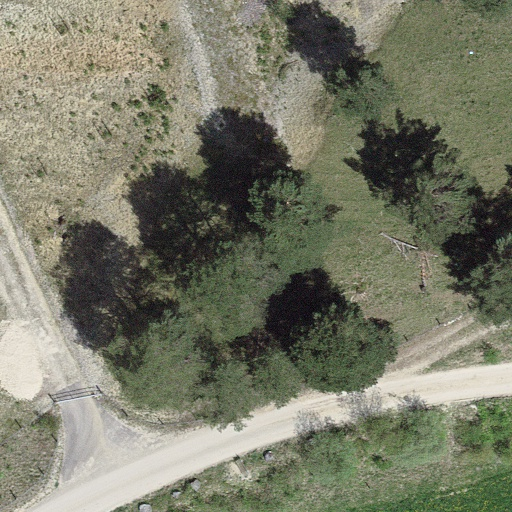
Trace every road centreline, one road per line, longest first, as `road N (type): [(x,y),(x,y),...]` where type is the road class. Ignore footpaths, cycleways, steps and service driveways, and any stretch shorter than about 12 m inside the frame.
road 1 (track): [(0,234),(117,488)]
road 2 (track): [(511,384),(292,430)]
road 3 (track): [(371,408),(511,314)]
